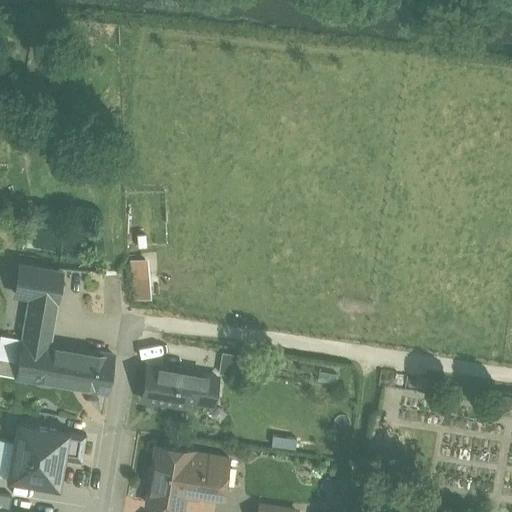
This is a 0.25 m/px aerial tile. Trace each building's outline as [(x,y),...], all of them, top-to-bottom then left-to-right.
[(61,271),(21,264),(16,293),(31,296),(25,329),(50,333),(61,271)] [(114,354),(48,342),(50,333),(25,329),(24,338),(23,338),(16,376),(107,392),(114,354)] [(246,357),(235,355),(231,378),(242,380),(246,357)] [(220,364),(190,359),(188,372),(190,372),(186,394),(214,398),(220,364)] [(188,372),(148,365),(142,398),(184,405),(186,394),(190,372),(188,372)] [(67,430),(25,422),(23,437),(14,436),(7,476),(6,476),(6,479),(8,479),(57,487),(59,488),(59,485),(63,464),(60,463),(61,456),(64,457),(68,432),(69,432),(69,430),(67,429),(67,430)] [(229,457),(157,445),(155,458),(154,458),(146,503),(182,509),(185,491),(187,493),(196,494),(198,493),(221,496),(223,495),(229,457)] [(14,511),(16,506),(0,503),(0,511),(14,511)]
